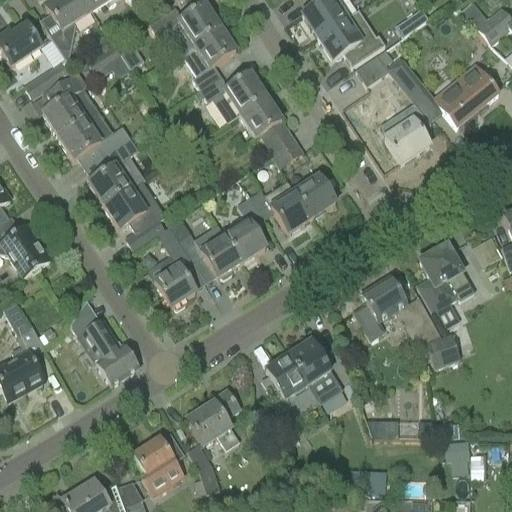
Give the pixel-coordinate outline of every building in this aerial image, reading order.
[(90,18),(78,0),(67,0),(60,5),(57,2),(43,11),(55,30),(44,37),(64,67),(66,66),(67,66),(74,32),(73,32),(72,30),(90,18)] [(78,0),(90,18),(118,0),(121,0),(129,12),(140,5),(137,0),(78,0)] [(164,0),(172,11),(188,0),(164,0)] [(316,44),(353,19),(355,18),(343,0),(310,0),(307,2),(313,12),(300,20),(316,44)] [(469,9),(456,20),(473,37),(475,35),(485,28),(469,9)] [(173,15),(147,32),(155,44),(165,37),(180,59),(192,52),(219,34),(203,11),(186,22),(180,26),(173,15)] [(511,29),(500,15),(485,28),(475,35),(489,52),(507,37),(511,42),(511,29)] [(401,44),(404,42),(424,28),(423,28),(426,26),(418,17),(393,33),(400,44),(401,44)] [(353,19),(316,44),(331,67),(340,61),(349,75),(382,54),(375,43),(373,44),(355,18),(353,19)] [(41,54),(24,30),(9,41),(6,38),(0,42),(0,58),(1,60),(1,61),(3,64),(10,74),(41,54)] [(234,58),(219,34),(192,52),(180,59),(195,83),(191,86),(198,97),(220,83),(212,72),(234,58)] [(93,79),(119,61),(111,50),(85,67),(93,79)] [(354,76),(364,92),(387,77),(386,76),(375,62),(354,76)] [(399,65),(386,76),(387,77),(428,128),(440,118),(454,135),(456,134),(458,136),(459,135),(458,135),(466,128),(465,126),(477,116),(479,118),(485,113),(486,113),(484,110),(497,100),(474,73),(454,89),(438,102),(432,106),(399,65)] [(30,105),(51,91),(51,90),(65,81),(58,70),(23,93),(30,105)] [(56,144),(95,118),(80,96),(85,93),(76,79),(43,101),(51,113),(40,120),(56,144)] [(226,130),(238,122),(265,104),(249,80),(227,95),(220,83),(198,97),(198,98),(193,101),(197,107),(203,104),(206,109),(211,106),(226,130)] [(351,116),(361,109),(354,99),(344,106),(351,116)] [(265,104),(238,122),(253,145),(258,141),(264,151),(286,137),(279,127),(265,104)] [(412,111),(378,133),(385,144),(383,146),(399,171),(428,152),(419,138),(429,132),(412,111)] [(109,140),(95,118),(56,144),(72,167),(93,152),(101,164),(123,149),(114,137),(109,140)] [(272,162),(293,148),(286,137),(264,151),(272,162)] [(279,174),(284,171),(301,160),(293,148),(272,162),(270,164),(277,175),(279,174)] [(87,189),(102,213),(139,188),(143,186),(127,164),(131,161),(123,149),(101,164),(108,175),(87,189)] [(310,225),(334,210),(316,183),(293,199),(310,225)] [(310,225),(293,199),(285,187),(262,202),(259,196),(247,204),(261,226),(272,218),(286,240),(310,225)] [(139,188),(102,213),(118,236),(127,230),(133,239),(124,246),(132,258),(148,247),(163,237),(157,228),(163,224),(139,188)] [(240,270),(264,255),(250,233),(261,226),(247,204),(235,212),(246,229),(223,243),(240,270)] [(511,216),(510,216),(509,216),(508,217),(507,218),(506,219),(505,220),(505,221),(505,222),(501,224),(511,248),(511,249),(498,255),(507,279),(511,276),(511,216)] [(179,227),(167,234),(172,243),(173,242),(177,249),(191,271),(202,263),(216,285),(218,284),(221,286),(230,280),(230,277),(240,270),(223,243),(217,233),(193,248),(189,242),(179,227)] [(48,266),(26,232),(2,248),(0,243),(0,257),(3,257),(21,284),(48,266)] [(166,280),(152,289),(170,315),(172,314),(173,316),(176,316),(184,311),(184,309),(183,307),(194,300),(180,278),(191,271),(177,249),(173,242),(172,243),(160,250),(168,262),(158,269),(166,280)] [(428,286),(415,293),(430,320),(432,318),(443,337),(458,328),(447,310),(456,305),(458,308),(473,300),(464,285),(462,286),(458,280),(461,279),(445,251),(442,253),(441,250),(428,257),(430,260),(417,267),(428,286)] [(369,348),(383,338),(377,328),(405,311),(388,284),(359,302),(364,311),(351,319),(369,348)] [(415,355),(437,341),(422,314),(417,304),(393,319),(415,355)] [(27,335),(14,310),(2,316),(16,342),(14,344),(20,355),(10,360),(14,367),(0,374),(0,395),(6,407),(42,388),(29,364),(43,356),(34,338),(31,333),(27,335)] [(86,338),(77,324),(70,334),(77,345),(81,342),(98,368),(94,370),(109,394),(138,375),(123,351),(118,354),(101,328),(86,338)] [(447,345),(424,353),(433,378),(456,370),(447,345)] [(325,359),(317,347),(311,351),(309,348),(287,362),(306,392),(315,407),(338,392),(323,369),(328,366),(324,360),(325,359)] [(268,382),(262,386),(267,394),(265,396),(271,405),(278,417),(287,411),(294,407),(301,418),(316,408),(315,407),(306,392),(287,362),(264,377),(268,382)] [(237,451),(227,436),(228,435),(222,427),(238,417),(236,414),(225,397),(209,407),(212,410),(185,427),(201,453),(215,444),(224,459),(237,451)] [(252,445),(264,444),(264,417),(251,417),(252,445)] [(429,429),(416,429),(416,446),(432,446),(429,429)] [(458,432),(446,433),(447,444),(459,443),(458,432)] [(132,461),(142,478),(144,481),(139,485),(148,498),(168,485),(170,488),(180,481),(171,468),(181,462),(168,442),(167,443),(160,448),(157,444),(132,461)] [(466,447),(443,449),(445,468),(449,467),(465,466),(468,466),(466,447)] [(479,463),(469,463),(469,486),(479,486),(479,463)] [(210,473),(197,479),(199,486),(204,501),(204,502),(218,497),(210,473)] [(383,500),(385,479),(350,477),(349,498),(383,500)] [(454,480),(453,504),(466,504),(466,480),(454,480)] [(97,496),(91,486),(60,505),(59,502),(58,501),(57,501),(56,501),(55,501),(51,502),(53,511),(122,511),(114,490),(97,496)] [(199,486),(192,488),(196,503),(204,501),(199,486)]
